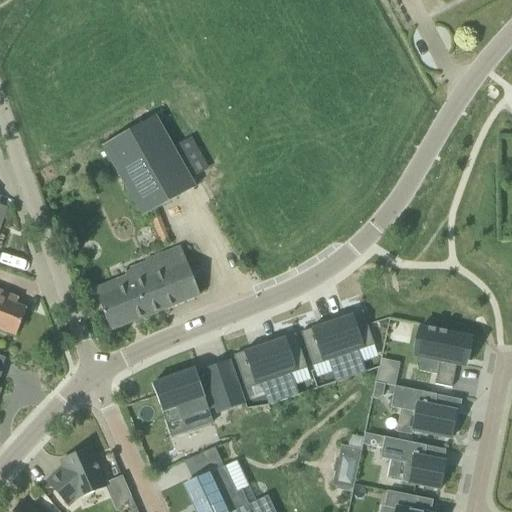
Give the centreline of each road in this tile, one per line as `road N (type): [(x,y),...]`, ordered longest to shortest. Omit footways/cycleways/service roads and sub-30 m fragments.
road 1 (tertiary): [(92,364),(323,278),(391,210),(480,67),(511,35)]
road 2 (residential): [(92,364),(0,108)]
road 3 (residential): [(511,360),(499,360),(467,511)]
road 4 (residential): [(156,511),(92,364)]
road 5 (tertiary): [(0,469),(92,364)]
